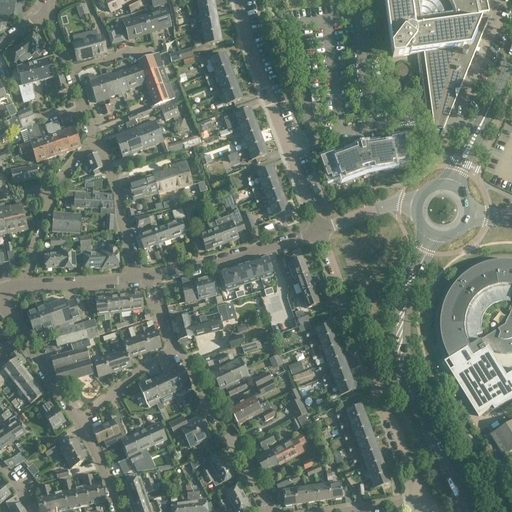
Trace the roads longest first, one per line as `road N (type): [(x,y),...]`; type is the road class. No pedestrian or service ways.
road 1 (residential): [(137,278),(123,202),(46,10)]
road 2 (residential): [(422,494),(318,230)]
road 3 (residential): [(318,230),(238,0)]
road 4 (residential): [(262,511),(172,349)]
road 5 (secondary): [(423,229),(392,325),(397,374),(412,397)]
road 6 (residential): [(318,230),(150,276)]
road 7 (secondary): [(412,397),(407,315),(440,237)]
road 8 (secondary): [(468,511),(412,397)]
